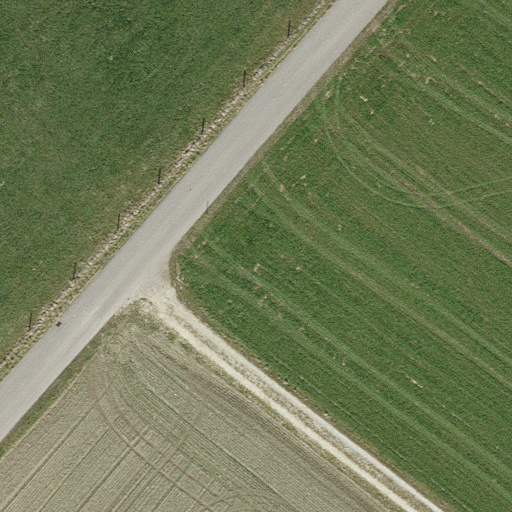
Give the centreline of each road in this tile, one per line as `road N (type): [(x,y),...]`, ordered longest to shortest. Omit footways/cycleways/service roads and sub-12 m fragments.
road 1 (unclassified): [(0,426),(374,0)]
road 2 (track): [(127,285),(419,511)]
